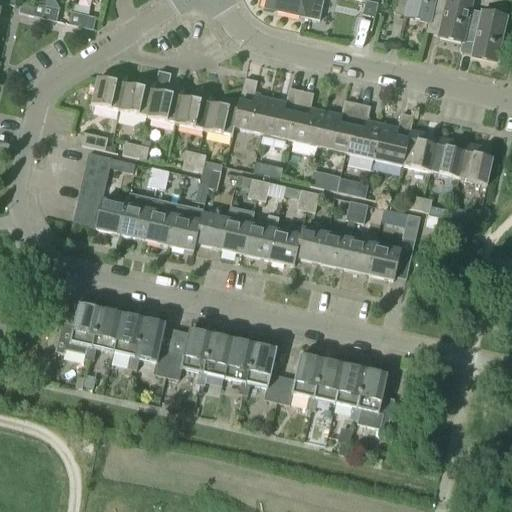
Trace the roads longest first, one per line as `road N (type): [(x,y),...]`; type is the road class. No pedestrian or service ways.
road 1 (residential): [(511,364),(123,283),(35,238),(21,166),(33,103),(195,0)]
road 2 (residential): [(511,109),(311,65),(244,39),(218,0)]
road 3 (residential): [(0,423),(38,432),(66,454),(71,511)]
